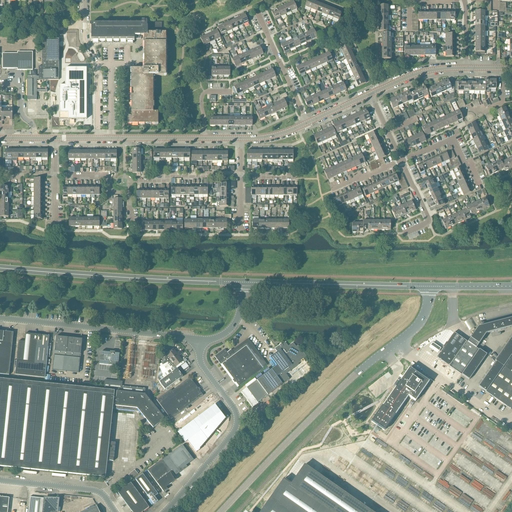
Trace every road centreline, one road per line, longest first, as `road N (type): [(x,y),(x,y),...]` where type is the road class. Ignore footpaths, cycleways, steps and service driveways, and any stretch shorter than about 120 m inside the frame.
road 1 (secondary): [(241,282),(0,268)]
road 2 (unclassified): [(163,511),(235,427),(233,407),(200,360),(200,339)]
road 3 (unclassified): [(0,318),(200,339)]
road 4 (tertiary): [(358,373),(221,511)]
road 5 (secondary): [(428,286),(241,282)]
road 6 (unclassified): [(394,344),(506,425),(511,417)]
road 7 (residential): [(84,0),(84,38),(97,62),(97,138)]
road 8 (unclassified): [(112,511),(90,490),(0,481)]
